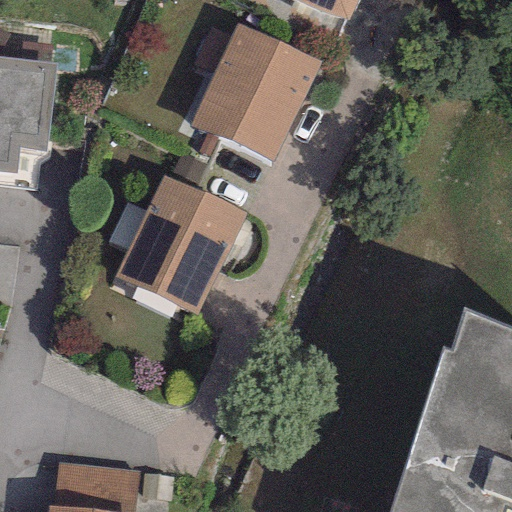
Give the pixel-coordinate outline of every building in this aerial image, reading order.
[(349,0),(253,0),(331,38),(349,0)] [(221,41),(208,34),(189,71),(212,83),(186,135),(262,174),(313,73),(227,29),(221,41)] [(56,76),(0,67),(0,181),(16,184),(23,137),(46,140),(56,76)] [(232,225),(151,188),(104,293),(185,329),(232,225)] [(511,511),(511,330),(460,309),(447,351),(441,348),(388,511),(502,511),(503,510),(508,511),(511,511)] [(131,511),(133,495),(37,486),(34,511),(131,511)]
